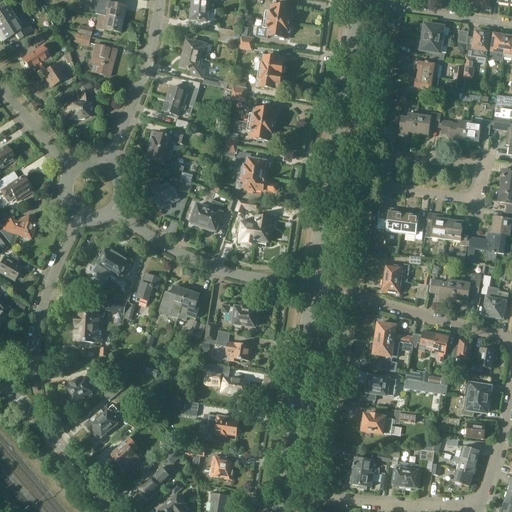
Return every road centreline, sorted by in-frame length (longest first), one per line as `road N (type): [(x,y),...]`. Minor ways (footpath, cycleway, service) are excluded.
road 1 (residential): [(387,170),(399,156),(481,171),(472,198),(387,181)]
road 2 (residential): [(308,285),(233,271),(109,212)]
road 3 (residential): [(511,340),(308,285)]
road 4 (secondary): [(281,493),(308,285)]
road 5 (residential): [(479,507),(281,493)]
road 6 (tertiary): [(3,376),(118,511)]
road 7 (residential): [(102,164),(131,111),(158,0)]
road 8 (secondary): [(328,165),(356,3)]
road 9 (residential): [(34,362),(41,310),(81,217)]
road 10 (residential): [(511,26),(382,6)]
road 11 (secondary): [(308,285),(328,165)]
